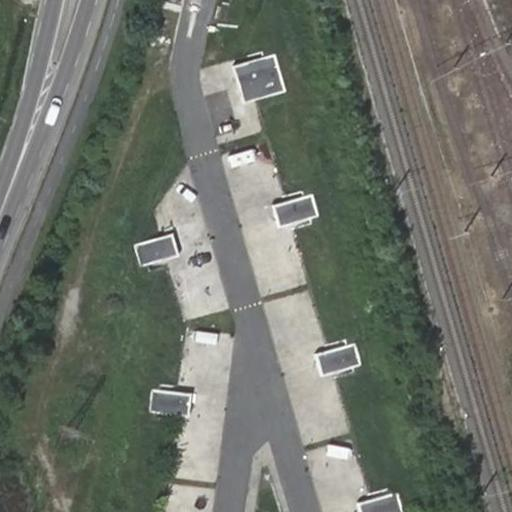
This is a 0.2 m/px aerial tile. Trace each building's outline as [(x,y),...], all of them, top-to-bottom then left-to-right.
[(243,96),(277,87),(270,57),(236,65),(243,96)] [(279,223),(312,212),(306,194),(273,205),(279,223)] [(138,265),(177,255),(172,234),(133,244),(138,265)] [(321,372),(356,364),(351,343),(316,352),(321,372)] [(150,387),(146,410),(187,416),(190,393),(150,387)] [(358,501),(360,511),(394,511),(396,511),(391,493),(358,501)]
